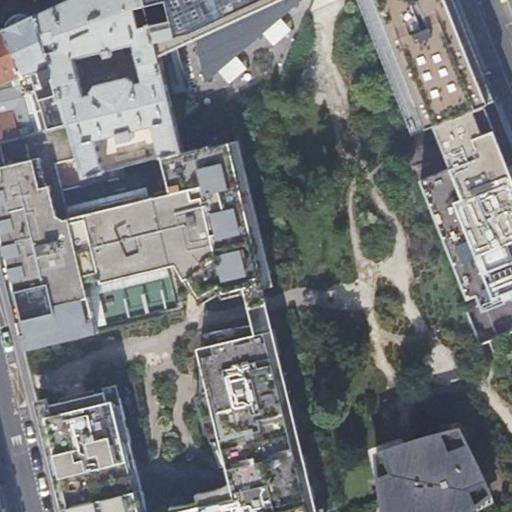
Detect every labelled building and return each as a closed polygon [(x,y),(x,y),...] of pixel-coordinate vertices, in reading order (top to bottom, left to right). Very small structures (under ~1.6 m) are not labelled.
[(62,0),(53,4),(44,8),(35,12),(67,125),(77,158),(83,177),(160,158),(179,60),(166,21),(143,0),(62,0)] [(143,0),(166,21),(179,60),(322,0),(143,0)] [(357,0),(411,134),(433,126),(495,101),(454,0),(357,0)] [(24,18),(1,28),(21,74),(18,90),(22,110),(28,135),(67,125),(35,12),(24,18)] [(0,141),(28,135),(22,110),(8,113),(0,89),(0,83),(21,74),(1,28),(0,28),(0,141)] [(237,141),(228,143),(208,148),(208,146),(179,60),(160,158),(168,191),(152,195),(152,197),(67,217),(61,191),(54,163),(77,158),(67,125),(28,135),(0,141),(0,258),(8,292),(23,351),(96,333),(87,297),(85,298),(83,288),(174,265),(198,306),(218,294),(221,299),(244,294),(254,291),(251,280),(259,277),(260,277),(269,275),(237,141)] [(418,179),(434,217),(472,315),(482,311),(511,298),(511,143),(495,101),(433,126),(449,167),(418,179)] [(77,158),(54,163),(61,191),(85,185),(83,177),(77,158)] [(254,291),(244,294),(247,308),(252,325),(204,334),(204,351),(198,352),(201,396),(194,398),(220,467),(224,465),(230,482),(218,489),(195,495),(197,503),(169,507),(170,511),(142,511),(141,506),(138,493),(126,444),(130,443),(127,429),(122,430),(120,421),(125,420),(119,399),(115,400),(113,391),(37,409),(55,482),(62,511),(316,511),(309,484),(301,486),(299,477),(307,475),(265,304),(259,277),(251,280),(254,291)] [(130,315),(166,307),(162,290),(126,298),(130,315)] [(424,437),(391,448),(375,453),(377,468),(382,507),(382,511),(466,511),(489,494),(475,461),(458,429),(424,437)] [(373,447),(375,469),(377,468),(375,453),(391,448),(389,441),(373,447)]
